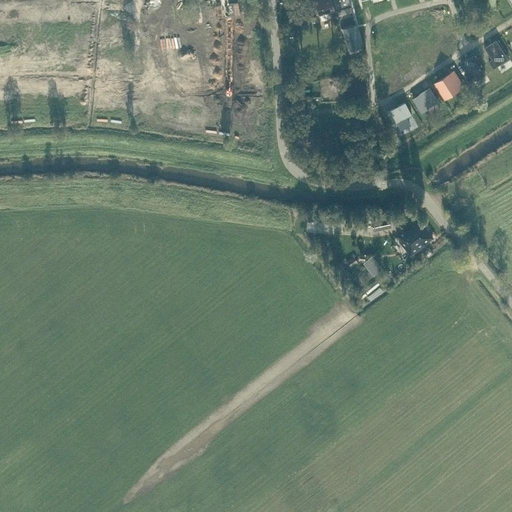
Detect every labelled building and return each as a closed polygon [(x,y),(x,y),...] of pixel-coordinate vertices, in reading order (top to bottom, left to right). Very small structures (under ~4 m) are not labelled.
[(319,21),(337,15),(351,11),(348,0),(314,0),(313,0),(319,21)] [(212,21),(210,5),(197,7),(199,23),(212,21)] [(18,18),(27,19),(28,12),(19,10),(18,18)] [(125,38),(124,15),(116,15),(117,38),(125,38)] [(363,45),(356,23),(339,29),(346,50),(363,45)] [(176,43),(193,44),(193,35),(176,34),(176,43)] [(492,58),(489,60),(494,68),(509,58),(504,51),(496,39),(484,46),(492,58)] [(156,55),(163,56),(165,43),(158,42),(156,55)] [(11,47),(2,48),(2,61),(11,61),(11,47)] [(485,74),(480,66),(472,54),(460,61),(468,74),(465,75),(470,83),(485,74)] [(171,60),(171,83),(189,83),(189,60),(171,60)] [(9,78),(23,78),(22,64),(3,65),(4,72),(9,72),(9,78)] [(454,69),(434,82),(443,95),(459,85),(462,82),(454,69)] [(160,78),(162,78),(164,72),(155,70),(152,84),(159,86),(160,78)] [(437,100),(429,88),(413,99),(420,111),(437,100)] [(0,98),(11,99),(11,90),(0,90),(0,98)] [(171,97),(170,104),(159,104),(159,111),(182,111),(182,97),(171,97)] [(190,99),(190,111),(196,111),(196,114),(204,114),(203,99),(190,99)] [(211,120),(225,120),(225,107),(219,107),(219,100),(212,100),(211,120)] [(87,117),(96,117),(96,102),(87,102),(87,117)] [(405,104),(388,112),(392,120),(395,119),(399,127),(409,123),(405,114),(409,112),(405,104)] [(390,225),(388,216),(371,220),(373,230),(391,227),(390,225)] [(412,252),(432,236),(416,217),(396,233),(401,239),(399,240),(412,256),(414,254),(412,252)] [(372,255),(363,262),(373,274),(382,267),(372,255)] [(353,256),(346,261),(350,267),(357,262),(353,256)]
